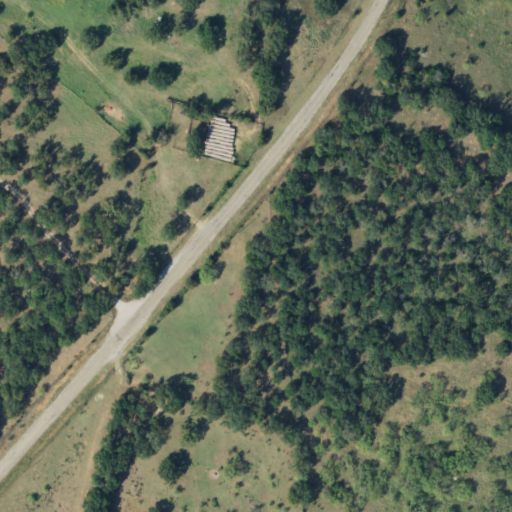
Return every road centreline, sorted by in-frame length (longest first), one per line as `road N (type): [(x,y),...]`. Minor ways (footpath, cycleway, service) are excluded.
road 1 (residential): [(0,471),(303,132),(380,0)]
road 2 (residential): [(132,320),(0,197)]
